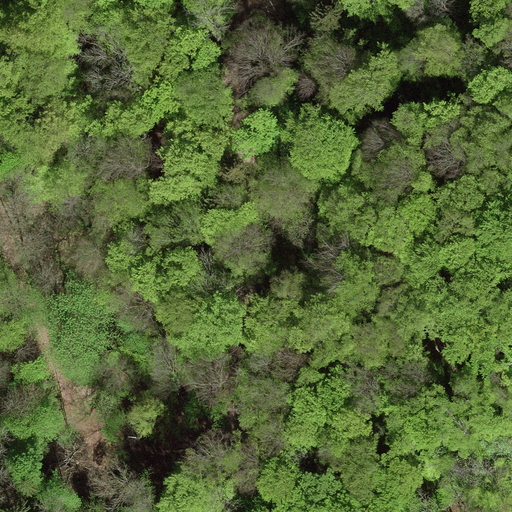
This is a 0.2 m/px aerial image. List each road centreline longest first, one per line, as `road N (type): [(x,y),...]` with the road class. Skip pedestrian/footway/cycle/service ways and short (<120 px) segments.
road 1 (track): [(192,0),(174,50),(134,377),(122,402),(90,414),(68,401),(12,254),(0,199)]
road 2 (track): [(244,511),(256,280),(239,47),(248,0)]
